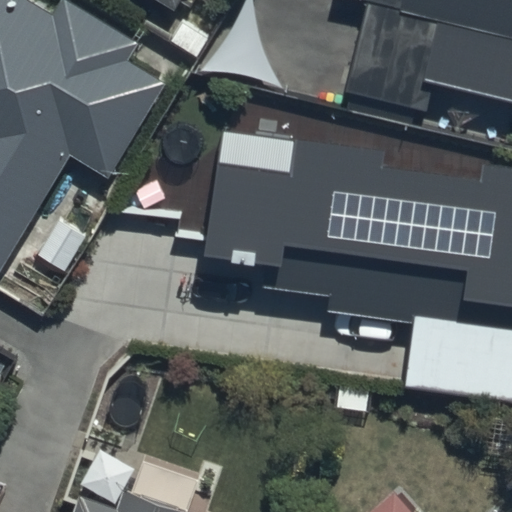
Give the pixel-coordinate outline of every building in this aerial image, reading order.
[(0,0),(0,273),(72,155),(108,177),(165,83),(129,61),(140,44),(67,0),(66,0),(56,16),(28,0),(0,0)] [(163,0),(179,10),(185,0),(163,0)] [(511,0),(362,0),(364,0),(347,90),(430,106),(434,85),(511,99),(511,0)] [(511,166),(486,163),(484,176),(388,164),(389,149),(296,138),(292,171),(219,162),(207,258),(269,266),(266,285),(332,293),(329,311),(414,322),(405,388),(511,401),(511,166)] [(417,511),(395,487),(367,511),(417,511)] [(177,511),(127,494),(121,510),(81,496),(74,511),(177,511)]
